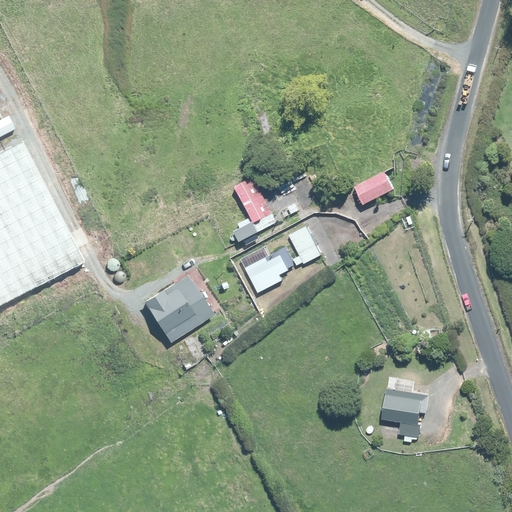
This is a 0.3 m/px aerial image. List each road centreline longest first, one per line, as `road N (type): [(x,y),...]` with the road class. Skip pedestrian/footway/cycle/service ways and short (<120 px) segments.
road 1 (unclassified): [(511,415),(449,212),(451,151),(476,55)]
road 2 (unclassified): [(368,0),(432,43),(476,55)]
